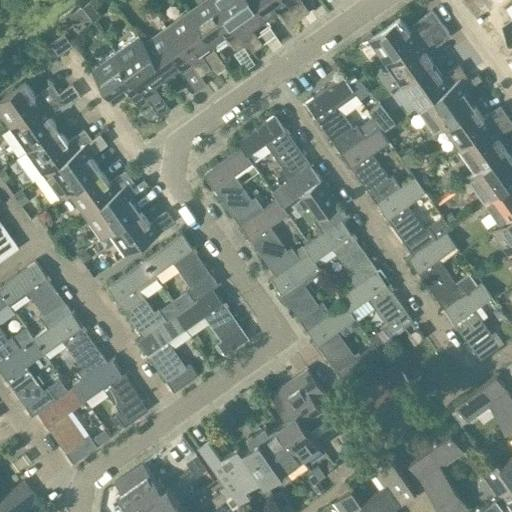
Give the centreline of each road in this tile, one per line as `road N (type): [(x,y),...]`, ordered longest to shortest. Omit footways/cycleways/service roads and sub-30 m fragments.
road 1 (residential): [(472,381),(273,78)]
road 2 (residential): [(173,163),(171,176),(266,313),(271,339),(258,362),(174,416)]
road 3 (residential): [(174,416),(45,238)]
road 4 (residential): [(173,163),(145,157),(72,57)]
road 5 (residential): [(273,78),(175,150),(173,163)]
road 6 (residential): [(379,0),(273,78)]
road 7 (residential): [(86,487),(64,480),(0,397)]
